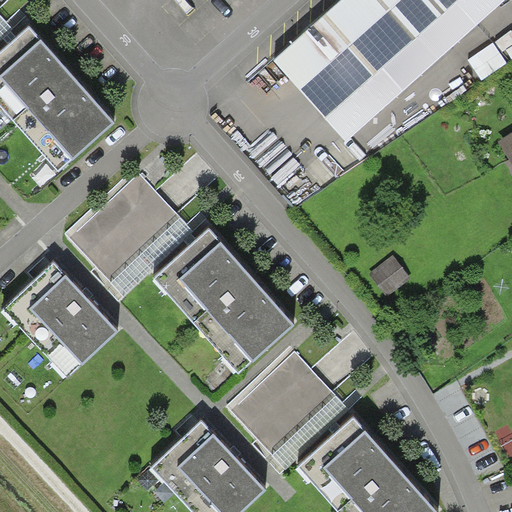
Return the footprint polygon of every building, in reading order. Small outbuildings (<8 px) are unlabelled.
[(506,0),(348,0),(277,64),(346,142),(506,0)] [(0,43),(2,41),(14,30),(0,14),(0,43)] [(119,121),(33,27),(0,56),(0,99),(64,170),(119,121)] [(511,134),(499,143),(511,162),(511,134)] [(156,271),(195,234),(133,167),(66,233),(125,298),(156,271)] [(294,323),(212,231),(189,251),(157,279),(239,371),(294,323)] [(81,290),(50,258),(0,306),(0,311),(63,376),(116,326),(81,290)] [(394,258),(372,274),(388,295),(410,279),(394,258)] [(282,472),(349,411),(295,352),(232,409),(282,472)] [(434,511),(353,419),(339,430),(296,469),(333,511),(434,511)] [(237,456),(204,422),(155,469),(196,511),(247,511),(270,491),(237,456)]
